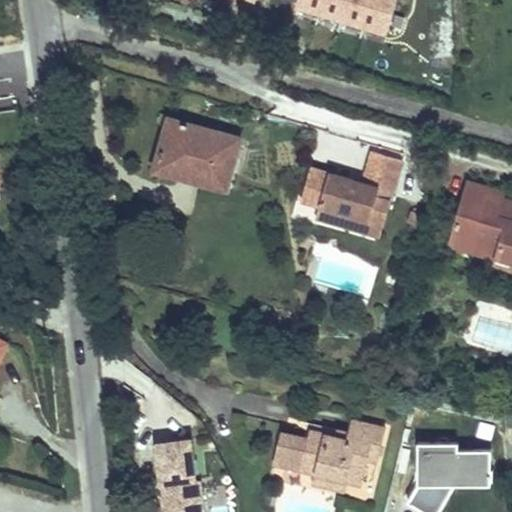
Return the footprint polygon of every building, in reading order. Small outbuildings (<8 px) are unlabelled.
[(394,0),(299,0),(298,5),(385,32),(394,0)] [(170,117),(155,169),(175,175),(178,168),(228,182),(241,138),(170,117)] [(228,182),(178,168),(175,175),(226,189),(228,182)] [(354,213),(347,210),(347,209),(347,208),(347,207),(346,206),(346,205),(344,205),(304,193),(294,227),(313,232),(309,243),(336,251),(340,240),(377,251),(395,185),(364,176),(354,213)] [(468,185),(451,241),(498,255),(496,261),(511,265),(511,204),(501,201),(487,197),(488,191),(468,185)] [(502,195),(488,191),(487,197),(501,201),(502,195)] [(374,262),(377,251),(340,240),(336,251),(374,262)] [(347,480),(362,483),(367,458),(377,460),(385,428),(350,420),(347,433),(346,440),(308,431),(306,440),(299,469),(314,473),(312,482),(345,490),(347,480)] [(310,424),(308,431),(346,440),(347,433),(310,424)] [(275,463),(299,469),(306,440),(282,434),(275,463)] [(195,478),(191,438),(150,443),(153,488),(160,489),(162,511),(191,511),(205,510),(202,478),(195,478)] [(461,443),(416,441),(419,487),(408,502),(423,511),(439,511),(456,486),(490,484),(493,450),(461,450),(461,443)]
